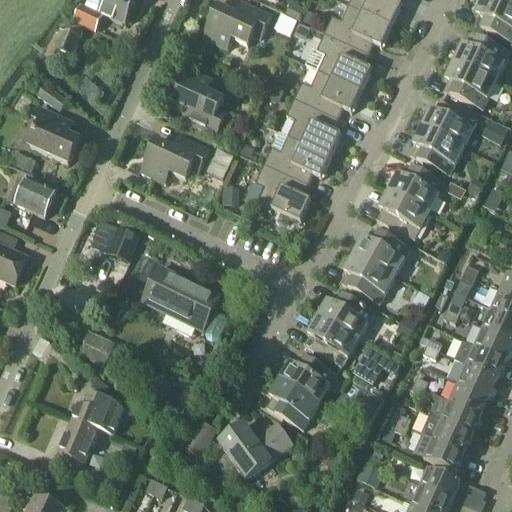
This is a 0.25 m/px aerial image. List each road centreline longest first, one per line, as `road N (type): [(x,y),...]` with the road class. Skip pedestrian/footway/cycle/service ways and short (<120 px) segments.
road 1 (residential): [(294,284),(447,0)]
road 2 (residential): [(294,284),(91,189)]
road 3 (unclassified): [(0,385),(91,189)]
road 4 (unclassified): [(91,189),(173,0)]
road 5 (residential): [(233,394),(294,284)]
